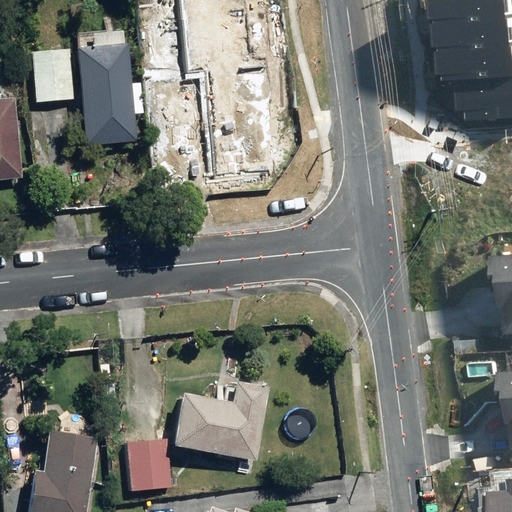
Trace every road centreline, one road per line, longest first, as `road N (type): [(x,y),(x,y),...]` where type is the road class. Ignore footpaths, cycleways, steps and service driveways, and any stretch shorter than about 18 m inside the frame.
road 1 (residential): [(0,281),(386,240)]
road 2 (residential): [(418,511),(386,240)]
road 3 (residential): [(386,240),(354,0)]
